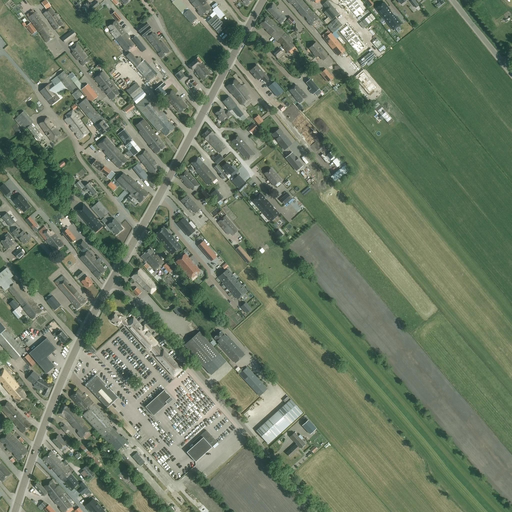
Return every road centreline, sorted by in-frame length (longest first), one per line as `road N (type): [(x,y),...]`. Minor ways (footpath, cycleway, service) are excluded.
road 1 (tertiary): [(111,280),(264,0)]
road 2 (unclassified): [(318,511),(111,280)]
road 3 (tertiary): [(14,511),(52,401),(111,280)]
road 4 (unknown): [(78,343),(198,463),(248,430)]
